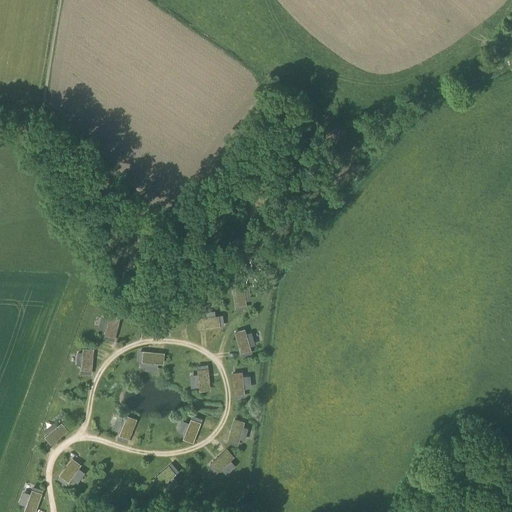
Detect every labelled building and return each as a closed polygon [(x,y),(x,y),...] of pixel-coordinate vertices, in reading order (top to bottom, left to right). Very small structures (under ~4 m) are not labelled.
[(242,289),(242,283),(241,284),(233,285),(234,296),(236,308),(245,307),(244,303),(244,300),(245,300),(249,299),(247,289),(242,289)] [(186,327),(183,316),(178,318),(176,310),(163,313),(165,321),(158,323),(161,334),(186,327)] [(201,317),(196,318),(198,329),(223,326),(222,315),(215,316),(214,310),(201,312),(201,317)] [(114,341),(120,316),(109,314),(108,318),(100,316),(97,329),(105,331),(103,339),(114,341)] [(245,335),(243,330),(242,330),(239,331),(235,332),(236,336),(237,340),(240,350),(241,355),(245,354),(250,353),(248,347),(248,345),(251,344),(253,344),(252,343),(250,335),(250,334),(249,334),(245,335)] [(90,349),(82,348),(82,349),(82,352),(77,352),(76,365),(81,365),(80,374),(91,375),(93,354),(93,349),(90,349)] [(162,364),(164,353),(138,351),(137,362),(144,362),(143,371),(156,372),(157,364),(162,364)] [(199,391),(210,390),(207,364),(196,366),(197,374),(189,375),(190,388),(198,387),(199,391)] [(242,376),(241,372),(231,373),(233,396),(244,394),(243,389),(249,388),(247,376),(242,376)] [(127,443),(136,419),(126,415),(124,420),(116,418),(112,430),(119,433),(116,439),(127,443)] [(192,443),(202,419),(191,415),(188,423),(181,421),(176,433),(183,435),(182,440),(192,443)] [(244,422),(233,419),(226,443),(237,446),(239,440),(244,441),(247,428),(243,427),(244,422)] [(56,426),(53,422),(43,430),(47,434),(43,437),(50,445),(68,430),(61,422),(56,426)] [(215,474),(220,469),(229,460),(233,457),(226,449),(207,466),(215,474)] [(80,465),(71,458),(56,479),(65,485),(80,465)] [(171,463),(152,480),(159,488),(178,471),(171,463)] [(23,511),(24,511),(34,511),(43,490),(32,486),(29,494),(22,492),(18,504),(25,506),(23,511)]
